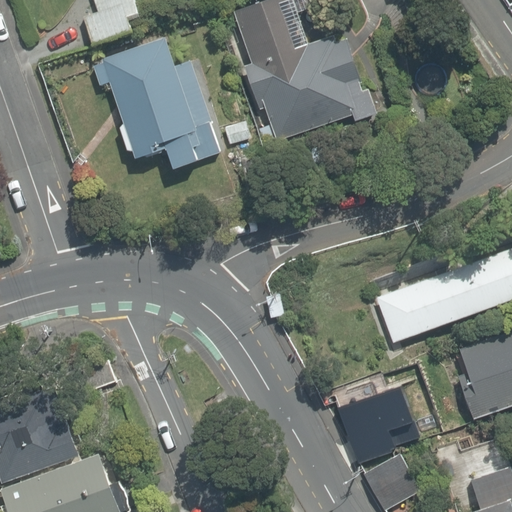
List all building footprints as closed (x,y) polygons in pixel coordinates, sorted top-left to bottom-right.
[(135,0),(77,0),(91,40),(143,23),(135,0)] [(268,139),(372,112),(349,25),(302,37),(292,0),(247,0),(233,4),(268,139)] [(99,55),(134,160),(166,149),(173,168),(224,151),(183,28),(99,55)] [(511,294),(511,241),(365,289),(384,336),(511,294)] [(266,298),(270,317),(284,314),(280,295),(266,298)] [(511,399),(511,323),(454,344),(462,360),(453,368),(469,413),(511,399)] [(0,472),(3,480),(81,451),(67,416),(65,417),(52,383),(0,402),(0,472)] [(112,479),(100,448),(1,487),(10,511),(124,511),(123,508),(132,505),(119,475),(112,479)] [(511,511),(511,463),(511,459),(468,473),(441,480),(451,511),(511,511)]
